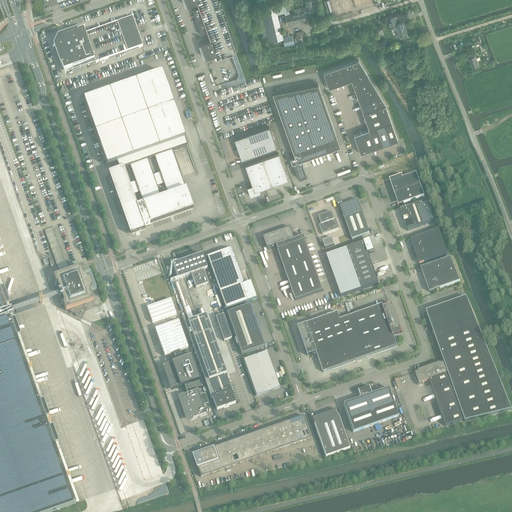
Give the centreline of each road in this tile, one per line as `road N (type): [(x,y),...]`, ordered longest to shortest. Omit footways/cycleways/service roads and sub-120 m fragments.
road 1 (unclassified): [(301,401),(425,354),(370,189),(352,181),(237,223)]
road 2 (unclassified): [(15,33),(100,272)]
road 3 (tertiary): [(511,233),(419,0)]
road 4 (unclassified): [(105,270),(22,34)]
road 5 (unclassified): [(159,0),(237,223)]
road 6 (unclassified): [(301,401),(237,223)]
road 7 (unclassified): [(163,441),(105,270)]
road 8 (unclassified): [(100,272),(163,441)]
road 9 (unclassified): [(163,441),(177,445),(301,401)]
road 10 (unclassified): [(237,223),(105,270)]
